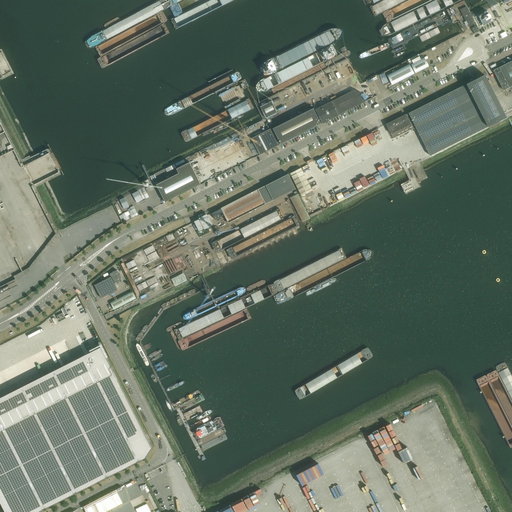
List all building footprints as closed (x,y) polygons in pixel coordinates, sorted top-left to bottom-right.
[(469,27),(475,24),(466,7),(460,10),(466,22),(466,21),(469,27)] [(484,13),(478,16),(483,24),(489,21),(489,22),(490,21),(491,21),(491,20),(491,19),(487,12),(486,11),(485,12),(484,13)] [(471,28),(474,34),(479,31),(477,26),(471,28)] [(411,65),(415,74),(429,67),(424,58),(411,65)] [(503,90),(509,87),(510,90),(511,89),(511,61),(493,71),(503,90)] [(413,75),(409,66),(387,76),(392,85),(413,75)] [(506,117),(485,75),(473,81),(441,97),(440,98),(438,98),(435,100),(405,115),(412,129),(415,127),(429,156),(506,117)] [(323,123),(365,102),(361,93),(355,90),(316,110),(323,123)] [(272,102),(261,107),(266,118),(277,113),(272,103),(272,102)] [(280,144),(316,127),(321,124),(313,108),(273,129),(280,144)] [(412,129),(405,115),(396,120),(403,133),(412,129)] [(403,133),(396,120),(386,125),(393,138),(403,133)] [(279,145),(271,129),(251,139),(260,155),(270,150),(273,148),(279,145)] [(156,184),(165,203),(190,190),(197,187),(201,185),(190,162),(176,169),(178,173),(156,184)] [(308,182),(301,168),(290,174),(301,196),(312,191),(310,185),(312,184),(311,181),(308,182)] [(260,188),(221,208),(223,213),(228,223),(296,189),(289,174),(287,175),(283,177),(281,178),(265,186),(263,187),(260,188)] [(310,219),(296,191),(294,192),(295,195),(290,198),(302,222),(310,219)] [(143,202),(138,204),(141,213),(147,211),(143,202)] [(221,208),(216,211),(212,213),(215,218),(218,216),(218,215),(223,213),(221,208)] [(213,226),(207,214),(199,219),(199,220),(194,222),(195,224),(198,230),(199,231),(204,229),(204,230),(213,226)] [(122,280),(117,270),(110,274),(115,283),(122,280)] [(171,279),(175,286),(187,280),(183,273),(171,279)] [(118,290),(111,277),(94,285),(101,299),(118,290)] [(136,298),(133,291),(110,303),(114,310),(136,298)] [(90,352),(0,397),(0,501),(5,511),(38,511),(145,458),(152,448),(106,358),(106,357),(100,346),(91,351),(91,352),(90,352)]
